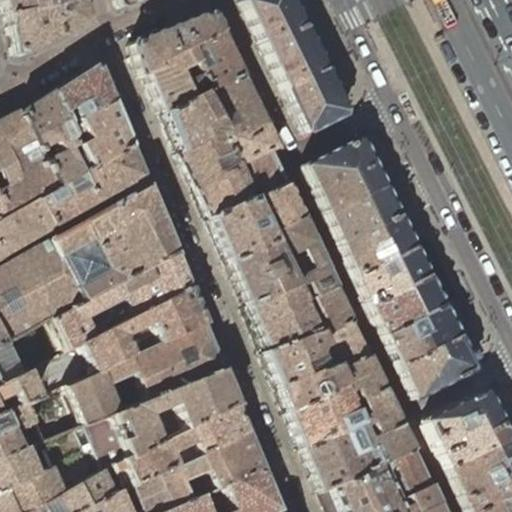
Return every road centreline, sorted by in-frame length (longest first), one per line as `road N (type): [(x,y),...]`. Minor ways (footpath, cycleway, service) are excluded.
road 1 (residential): [(296,511),(102,37)]
road 2 (residential): [(400,418),(285,172),(290,155)]
road 3 (tertiary): [(511,340),(394,103)]
road 4 (residential): [(217,0),(290,155)]
road 5 (secondary): [(444,0),(511,137)]
road 6 (residential): [(400,418),(511,362)]
